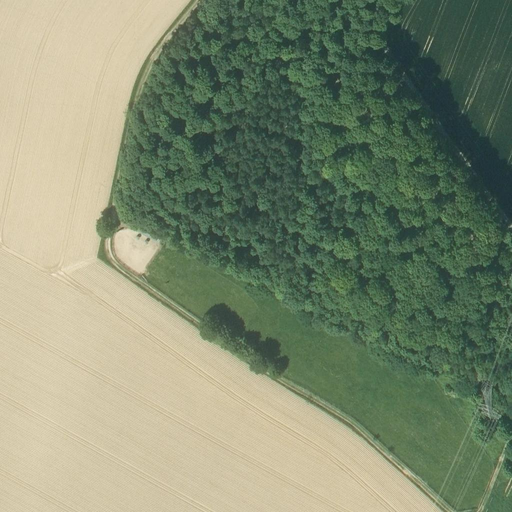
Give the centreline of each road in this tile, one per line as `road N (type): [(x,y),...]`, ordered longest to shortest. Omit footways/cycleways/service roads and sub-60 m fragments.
road 1 (track): [(449,511),(351,422),(104,257),(135,87),(149,57),(197,0)]
road 2 (track): [(511,230),(380,38),(402,0)]
road 3 (track): [(511,273),(490,324),(511,405)]
